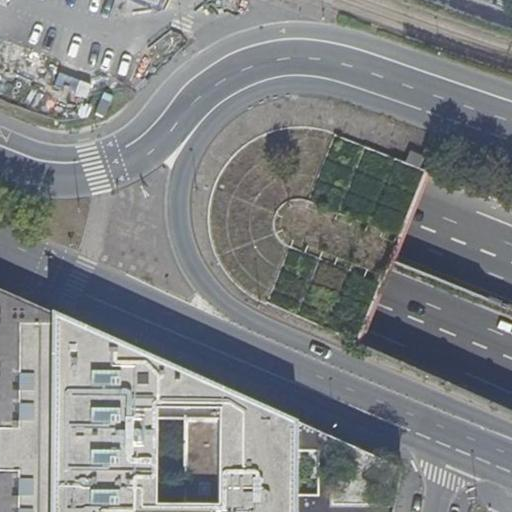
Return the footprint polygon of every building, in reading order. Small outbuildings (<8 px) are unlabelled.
[(113,97),(104,93),(96,112),(105,116),(113,97)] [(29,105),(20,101),(16,108),(25,113),(29,105)] [(25,114),(16,110),(13,116),(22,120),(25,114)] [(152,203),(141,198),(138,208),(148,212),(152,203)] [(297,511),(298,424),(0,290),(0,511),(297,511)] [(392,511),(400,469),(298,424),(297,511),(392,511)]
